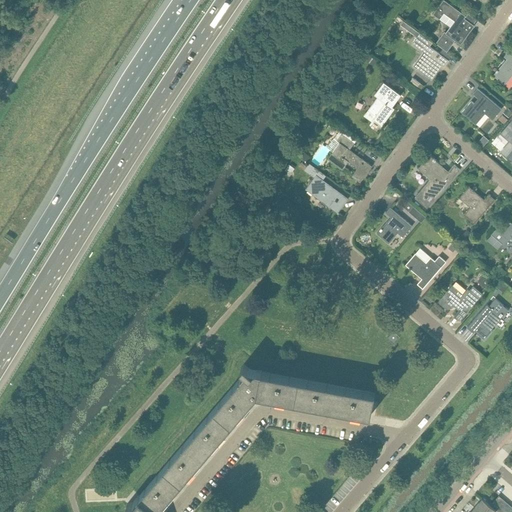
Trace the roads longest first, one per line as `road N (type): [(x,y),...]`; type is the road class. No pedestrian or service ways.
road 1 (motorway): [(0,349),(225,0)]
road 2 (motorway): [(191,0),(0,296)]
road 3 (residential): [(429,119),(342,242),(464,361)]
road 4 (residential): [(174,511),(263,412),(406,436)]
road 5 (residential): [(511,4),(429,119)]
